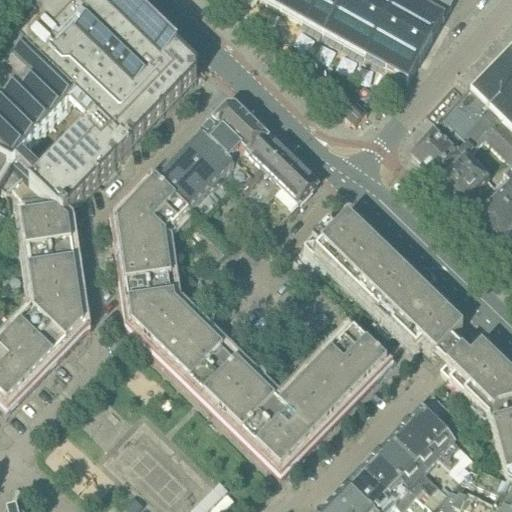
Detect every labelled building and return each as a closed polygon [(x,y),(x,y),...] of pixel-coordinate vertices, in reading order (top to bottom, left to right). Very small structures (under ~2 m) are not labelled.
[(196,85),(195,77),(116,0),(67,0),(55,13),(124,79),(164,118),(196,85)] [(260,0),(259,3),(393,78),(407,86),(443,23),(444,23),(456,0),(260,0)] [(30,27),(36,33),(18,51),(0,83),(0,169),(5,173),(10,175),(11,174),(22,163),(72,110),(84,121),(124,79),(55,13),(49,7),(30,27)] [(511,50),(470,94),(499,124),(511,136),(511,50)] [(56,217),(63,224),(164,118),(124,79),(84,121),(81,125),(86,130),(38,179),(22,163),(11,174),(34,197),(56,217)] [(466,161),(469,157),(482,143),(499,124),(470,94),(436,131),(451,147),(466,161)] [(344,117),(342,118),(354,130),(366,118),(354,107),(344,117)] [(249,165),(267,145),(234,113),(226,113),(211,128),(244,161),(244,160),(249,165)] [(482,143),(511,171),(511,136),(499,124),(482,143)] [(232,173),(235,170),(244,161),(211,128),(199,140),(232,173)] [(432,135),(409,160),(439,190),(466,161),(451,147),(450,152),(432,135)] [(199,140),(183,157),(227,201),(231,198),(235,202),(251,185),(235,170),(232,173),(199,140)] [(251,185),(235,202),(272,238),(297,212),(312,196),(312,192),(312,188),(298,175),(267,145),(249,165),(244,160),(244,161),(235,170),(251,185)] [(183,157),(155,187),(199,230),(227,201),(183,157)] [(466,161),(439,190),(462,211),(488,182),(466,161)] [(5,173),(0,182),(0,195),(6,199),(12,193),(31,216),(32,221),(56,217),(34,197),(11,174),(10,175),(5,173)] [(503,197),(477,226),(500,248),(511,234),(511,175),(497,191),(503,197)] [(148,193),(116,227),(136,246),(164,242),(172,234),(181,243),(190,234),(205,248),(195,258),(210,272),(226,256),(199,230),(155,187),(148,193)] [(20,222),(28,281),(74,275),(67,229),(63,224),(56,217),(32,221),(20,222)] [(352,293),(385,260),(346,222),(336,233),(327,225),(303,250),(313,260),(316,257),(352,293)] [(174,309),(164,242),(136,246),(116,227),(130,331),(149,312),(174,309)] [(352,293),(391,330),(423,297),(385,260),(352,293)] [(82,331),(74,275),(28,281),(33,316),(82,331)] [(201,297),(217,313),(222,307),(206,292),(201,297)] [(450,346),(462,334),(423,297),(391,330),(415,353),(421,347),(435,361),(450,346)] [(130,331),(143,343),(166,366),(198,333),(174,309),(149,312),(130,331)] [(33,316),(5,345),(38,377),(82,331),(33,316)] [(299,356),(325,328),(329,325),(322,318),(292,349),(299,356)] [(254,350),(260,344),(235,320),(230,326),(254,350)] [(279,476),(385,367),(343,326),(328,342),(337,351),(278,411),(279,476)] [(198,333),(166,366),(171,371),(184,383),(279,476),(278,411),(203,338),(198,333)] [(0,350),(0,404),(6,410),(38,377),(5,345),(0,350)] [(450,346),(435,361),(445,371),(440,377),(447,384),(487,422),(511,396),(511,382),(480,352),(469,363),(460,355),(450,346)] [(511,452),(511,396),(487,422),(489,424),(497,456),(511,452)] [(464,429),(432,400),(423,409),(454,439),(464,429)] [(419,414),(403,430),(434,460),(438,463),(449,474),(453,470),(465,458),(419,414)] [(403,430),(388,446),(422,479),(438,463),(403,430)] [(388,446),(373,461),(413,500),(421,492),(429,500),(430,499),(431,500),(439,506),(445,500),(437,492),(436,493),(422,479),(388,446)] [(505,489),(501,490),(511,495),(511,452),(497,456),(505,489)] [(358,476),(393,509),(395,511),(403,511),(414,501),(413,500),(373,461),(358,476)] [(358,476),(344,491),(365,511),(390,511),(393,509),(358,476)] [(499,504),(495,511),(511,511),(511,495),(501,490),(470,476),(465,481),(460,485),(459,486),(499,504)] [(365,511),(344,491),(328,508),(331,511),(365,511)] [(485,511),(457,500),(449,496),(445,500),(439,506),(433,511),(485,511)]
